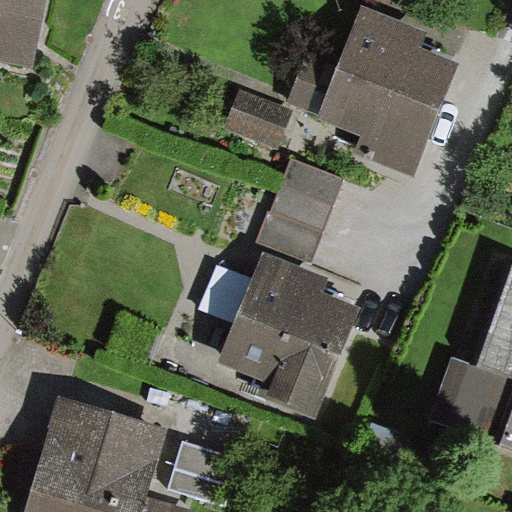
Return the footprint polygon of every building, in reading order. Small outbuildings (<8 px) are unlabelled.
[(21,0),(0,0),(0,47),(14,49),(21,0)] [(399,29),(337,8),(302,109),(349,126),(345,137),(398,155),(433,56),(394,43),(399,29)] [(230,128),(272,142),(284,106),(242,92),(230,128)] [(316,261),(343,176),(289,160),(263,244),(316,261)] [(303,268),(242,247),(207,349),(254,365),(250,376),(303,394),(337,296),(298,282),(303,268)] [(511,276),(510,276),(478,369),(511,380),(511,276)] [(146,416),(43,387),(8,510),(14,511),(172,511),(176,499),(126,485),(146,416)]
